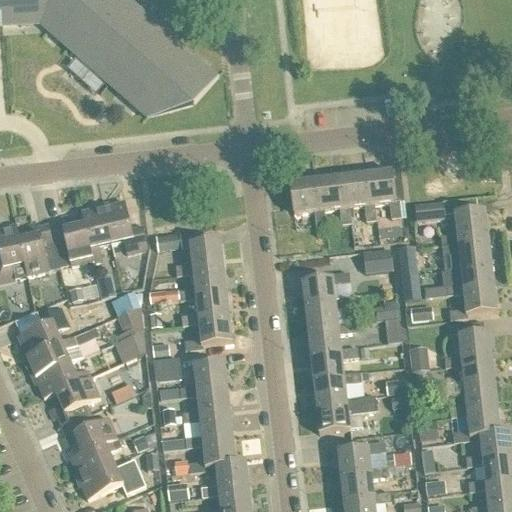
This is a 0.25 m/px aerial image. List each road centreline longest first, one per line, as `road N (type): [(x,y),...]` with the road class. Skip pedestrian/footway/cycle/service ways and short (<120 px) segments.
road 1 (residential): [(284,511),(249,151)]
road 2 (unclassified): [(249,151),(511,119)]
road 3 (unclassified): [(0,179),(249,151)]
road 4 (residential): [(249,151),(240,0)]
